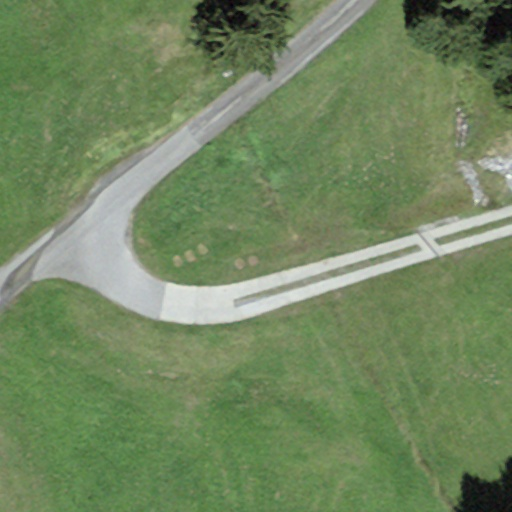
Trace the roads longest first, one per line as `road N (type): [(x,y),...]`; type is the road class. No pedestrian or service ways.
road 1 (track): [(99,237),(103,263),(125,286),(198,304),(244,300),(511,224)]
road 2 (track): [(356,0),(139,178),(112,205),(99,237)]
